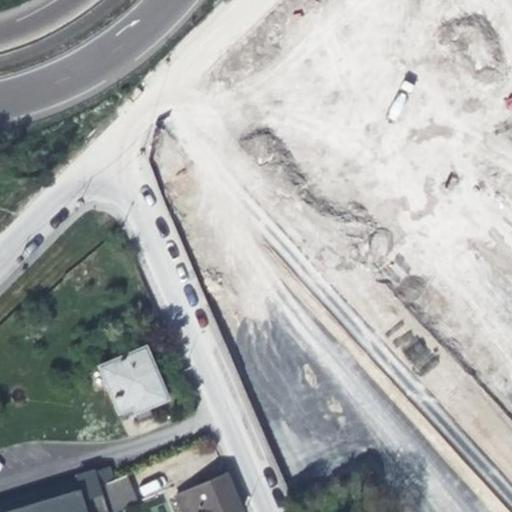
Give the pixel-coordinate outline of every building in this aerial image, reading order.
[(511,0),(272,0),(185,87),(360,280),(511,139),(511,0)] [(144,410),(167,400),(158,378),(145,349),(101,369),(123,420),(144,410)] [(77,477),(82,495),(84,502),(104,496),(100,483),(114,478),(111,467),(77,477)] [(116,511),(138,505),(128,474),(114,478),(100,483),(104,496),(109,511),(116,511)] [(183,511),(241,511),(232,490),(227,477),(177,497),(183,511)] [(109,511),(104,496),(91,500),(84,502),(82,495),(23,511),(109,511)]
